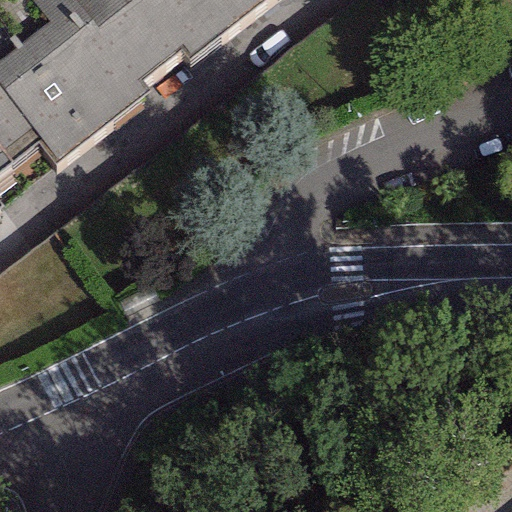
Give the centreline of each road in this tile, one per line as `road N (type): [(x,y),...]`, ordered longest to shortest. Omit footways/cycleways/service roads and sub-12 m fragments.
road 1 (residential): [(511,120),(294,210),(250,323)]
road 2 (unclassified): [(250,323),(345,293),(511,284)]
road 3 (unclassified): [(0,420),(202,342)]
road 4 (residential): [(87,511),(202,342)]
